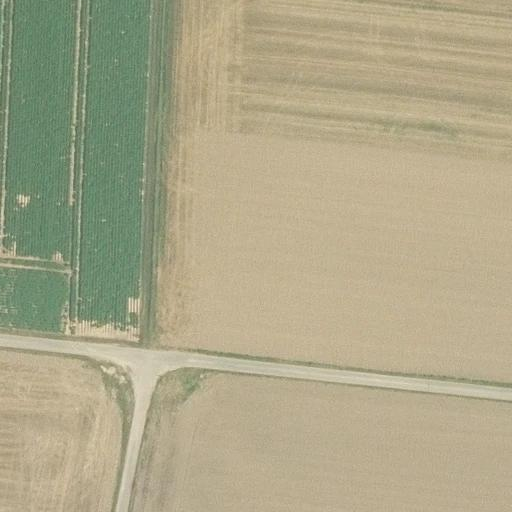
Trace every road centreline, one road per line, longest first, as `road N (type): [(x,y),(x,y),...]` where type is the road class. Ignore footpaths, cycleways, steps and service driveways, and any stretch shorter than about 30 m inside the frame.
road 1 (track): [(511,397),(0,342)]
road 2 (track): [(161,0),(149,358)]
road 3 (track): [(122,511),(149,358)]
